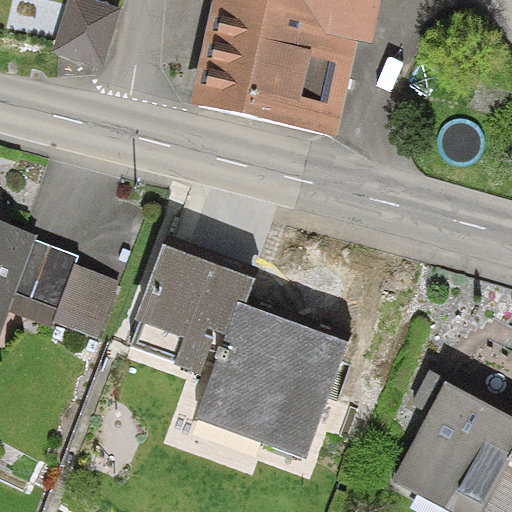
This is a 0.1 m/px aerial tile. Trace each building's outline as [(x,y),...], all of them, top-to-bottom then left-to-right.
[(193,0),(192,3),(214,6),(193,110),(336,141),(358,37),(374,41),(386,4),(398,0),(193,0)] [(96,66),(112,17),(70,4),(55,53),(96,66)] [(71,270),(75,260),(20,239),(2,233),(7,219),(0,215),(0,332),(8,312),(50,328),(55,313),(67,317),(62,330),(88,340),(109,284),(71,270)] [(191,424),(259,448),(311,466),(353,346),(241,307),(251,281),(163,249),(127,351),(207,379),(191,424)] [(511,418),(446,383),(441,392),(423,382),(410,407),(427,417),(400,468),(476,509),(474,511),(511,511),(511,456),(510,456),(511,451),(511,418)]
